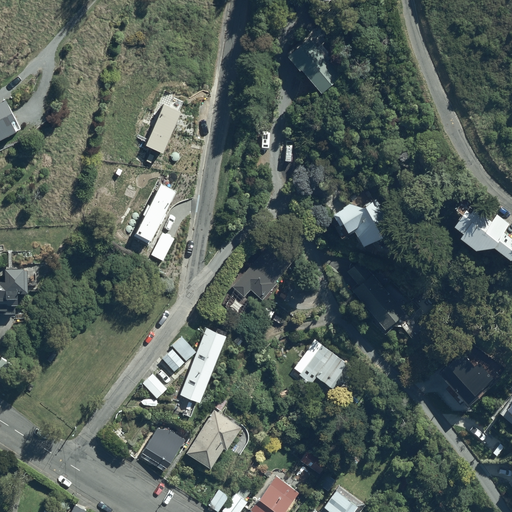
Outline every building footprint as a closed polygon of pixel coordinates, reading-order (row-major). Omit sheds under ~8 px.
[(341,78),(328,62),(331,60),(320,47),(317,49),(307,37),(286,54),(299,70),(301,68),(322,93),(341,78)] [(0,102),(0,137),(14,130),(15,132),(20,129),(4,100),(0,102)] [(490,213),(464,192),(455,203),(460,207),(454,215),(462,222),(460,226),(475,238),(494,237),(510,251),(511,248),(511,231),(505,226),(510,220),(495,207),(490,213)] [(349,226),(353,223),(363,242),(394,225),(379,198),(377,199),(376,196),(357,198),(356,193),(351,194),(351,195),(350,196),(350,198),(334,207),(339,215),(334,218),(342,232),(350,227),(349,226)] [(261,293),(262,293),(265,296),(278,281),(274,278),(295,253),(273,235),(232,284),(243,293),(251,285),(261,293)] [(360,255),(347,267),(358,281),(353,285),(386,324),(405,309),(360,255)] [(0,312),(14,312),(14,300),(18,300),(18,292),(28,292),(27,269),(24,269),(24,267),(5,267),(6,277),(0,276),(0,312)] [(265,324),(274,309),(264,303),(247,330),(259,338),(265,330),(263,328),(264,326),(266,328),(268,325),(265,324)] [(203,404),(230,330),(220,327),(221,323),(204,317),(194,345),(197,346),(192,358),(188,357),(175,394),(203,404)] [(195,348),(181,333),(171,342),(185,357),(195,348)] [(355,368),(315,337),(294,365),(300,370),(299,371),(311,380),(317,373),(338,390),(355,368)] [(174,367),(184,358),(172,345),(162,354),(174,367)] [(176,377),(161,362),(142,380),(146,383),(140,388),(146,396),(152,390),(157,395),(176,377)] [(232,399),(219,391),(212,402),(225,410),(232,399)] [(242,421),(214,406),(186,449),(210,465),(223,444),(226,446),(242,421)] [(164,468),(184,436),(160,420),(141,449),(143,450),(141,453),(164,468)] [(350,468),(359,457),(348,447),(339,457),(350,468)] [(327,460),(312,450),(304,461),(319,471),(327,460)] [(328,487),(335,476),(325,470),(318,481),(328,487)] [(281,511),(298,489),(276,473),(250,507),(256,511),(281,511)] [(346,511),(356,497),(336,484),(319,510),(314,507),(310,511),(346,511)] [(228,494),(218,487),(208,502),(218,508),(228,494)] [(237,511),(247,499),(234,490),(222,508),(226,511),(237,511)]
